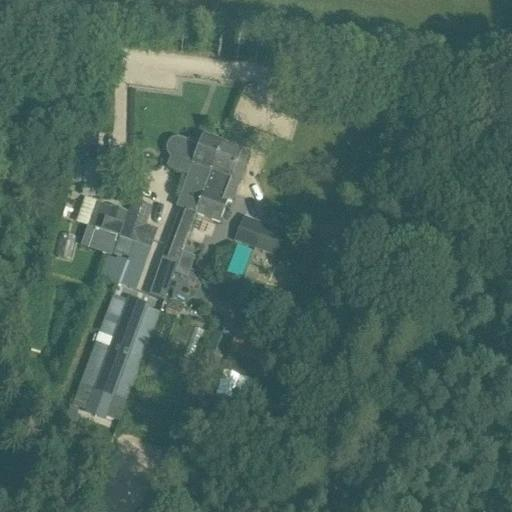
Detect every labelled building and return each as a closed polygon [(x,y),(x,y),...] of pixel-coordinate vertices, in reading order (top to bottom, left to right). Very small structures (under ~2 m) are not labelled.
[(186,178),(175,210),(179,212),(192,216),(200,195),(204,196),(212,175),(223,146),(204,139),(201,146),(190,141),(186,144),(178,140),(173,141),(168,145),(166,150),(167,156),(170,160),(166,170),(186,178)] [(192,216),(195,217),(219,226),(227,204),(229,205),(237,185),(248,156),(223,146),(212,175),(204,196),(200,195),(192,216)] [(87,229),(80,248),(109,259),(116,240),(150,253),(157,231),(146,228),(152,210),(130,203),(126,215),(96,203),(86,229),(87,229)] [(161,260),(162,261),(150,296),(166,302),(195,217),(192,216),(179,212),(161,260)] [(274,260),(284,234),(242,219),(233,244),(274,260)] [(226,277),(224,276),(214,302),(233,310),(243,283),(242,283),(253,254),(237,248),(226,277)] [(105,398),(101,409),(113,413),(107,429),(116,433),(159,315),(114,298),(82,388),(87,390),(81,406),(95,411),(101,396),(105,398)] [(227,363),(262,376),(273,344),(238,332),(227,363)] [(116,433),(107,429),(93,466),(103,470),(116,433)]
